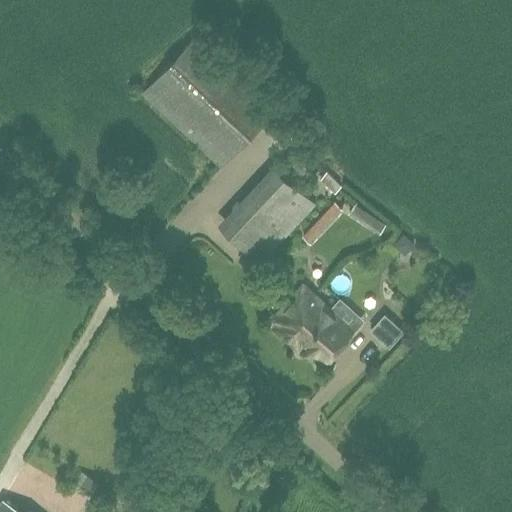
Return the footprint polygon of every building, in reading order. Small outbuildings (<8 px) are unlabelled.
[(221,167),(279,105),(200,32),(142,94),(221,167)] [(316,205),(283,173),(228,232),(262,264),(316,205)] [(303,235),(312,243),(344,209),(335,201),(303,235)] [(358,204),(352,214),(383,235),(390,225),(358,204)] [(298,335),(305,341),(331,312),(304,288),(276,319),(282,324),(278,329),(292,342),(298,335)] [(331,312),(305,341),(327,360),(330,357),(333,360),(343,348),(340,345),(352,332),(331,312)] [(386,316),(372,330),(390,346),(403,331),(386,316)] [(89,477),(82,488),(93,494),(99,484),(89,477)] [(0,507),(0,511),(22,511),(4,501),(0,507)]
